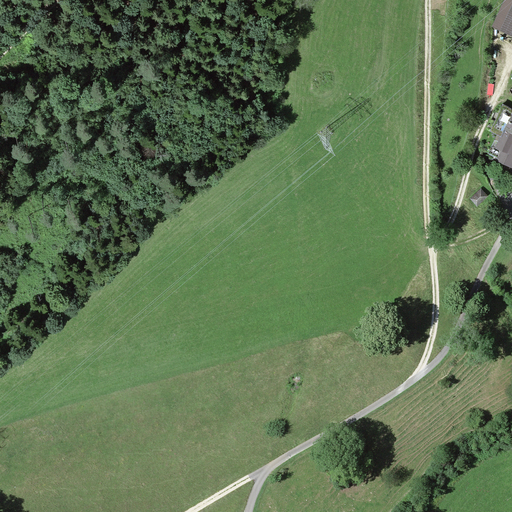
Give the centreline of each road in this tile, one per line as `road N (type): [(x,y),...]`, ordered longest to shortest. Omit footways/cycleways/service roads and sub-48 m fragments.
road 1 (unclassified): [(248,511),(268,467),(377,404),(440,355),(511,223)]
road 2 (track): [(433,249),(428,0)]
road 3 (track): [(413,378),(434,319),(433,249)]
